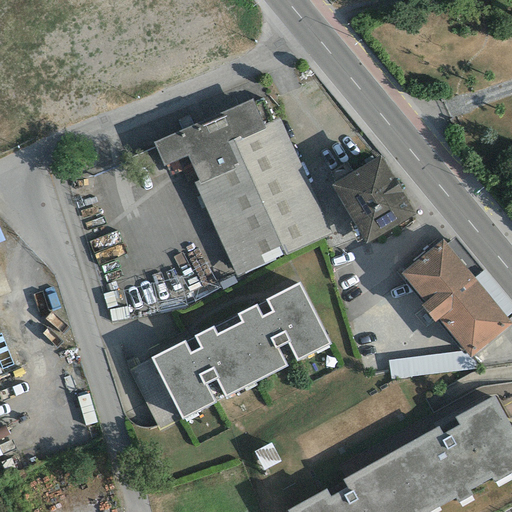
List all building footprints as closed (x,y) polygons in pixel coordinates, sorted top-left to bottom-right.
[(264,124),(252,99),(153,143),(163,166),(186,155),(198,181),(194,182),(237,277),(329,234),(298,171),(302,169),(279,118),(264,124)] [(365,245),(415,215),(380,155),(329,185),(365,245)] [(474,278),(442,239),(400,273),(424,302),(420,305),(435,322),(438,319),(470,358),(511,324),(506,318),(474,278)] [(474,278),(506,318),(511,313),(511,303),(484,270),(474,278)] [(151,359),(182,419),(329,345),(298,283),(151,359)] [(458,367),(457,349),(390,354),(392,372),(458,367)] [(160,431),(182,419),(151,359),(128,370),(160,431)] [(404,446),(439,506),(455,497),(458,502),(471,495),(469,490),(491,478),(494,483),(511,472),(511,425),(511,426),(493,396),(455,418),(459,425),(442,435),(438,427),(404,446)] [(428,511),(439,506),(404,446),(343,481),(347,487),(330,496),(326,488),(286,511),(428,511)]
